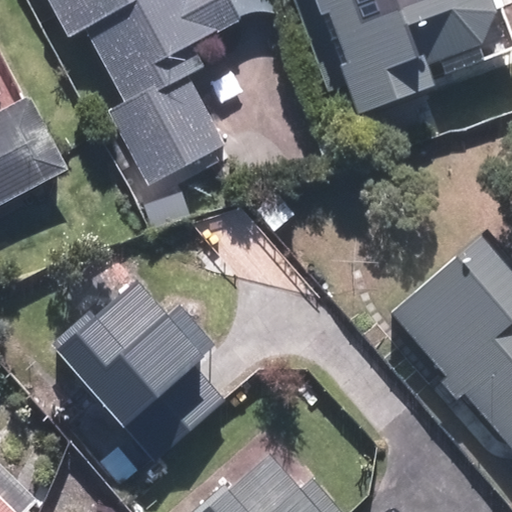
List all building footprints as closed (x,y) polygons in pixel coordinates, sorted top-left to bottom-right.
[(59,0),(70,21),(89,10),(133,93),(114,103),(158,185),(235,145),(201,81),(224,68),(209,40),(248,19),(238,0),(59,0)] [(317,0),(320,7),(337,1),(358,64),(354,65),(372,119),(511,73),(511,33),(501,0),(317,0)] [(0,98),(0,191),(66,160),(36,97),(6,111),(0,98)] [(511,249),(494,230),(408,304),(511,423),(511,249)] [(136,273),(67,338),(111,385),(106,390),(164,451),(239,380),(136,273)] [(337,511),(276,445),(201,511),(337,511)]
